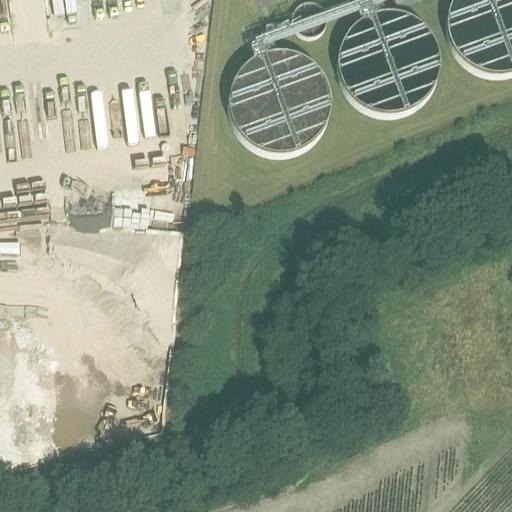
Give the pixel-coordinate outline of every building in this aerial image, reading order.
[(391,0),(395,10),(423,0),(391,0)] [(475,75),(488,80),(503,80),(511,77),(511,0),(457,0),(454,4),(449,16),(447,30),(448,44),(454,57),(463,68),(475,75)] [(298,37),(306,40),(313,39),(319,36),(323,30),(325,23),(323,16),(319,11),(313,7),(307,7),(300,8),(294,14),(291,22),(293,30),(298,37)] [(366,115),(381,119),(393,119),(406,115),(417,109),(426,100),(432,89),(436,77),(436,63),(432,49),(424,37),(413,27),(400,21),(386,19),(372,21),(359,27),(347,37),(339,51),(336,66),(337,81),(343,95),(353,107),(366,115)] [(253,152),(266,157),(279,159),(293,156),(305,150),(315,141),(323,130),(327,117),(327,103),(323,88),(314,76),(302,66),(288,61),(272,60),(258,64),(245,72),(236,82),(230,94),(228,108),(229,121),(234,134),(242,144),(253,152)]
